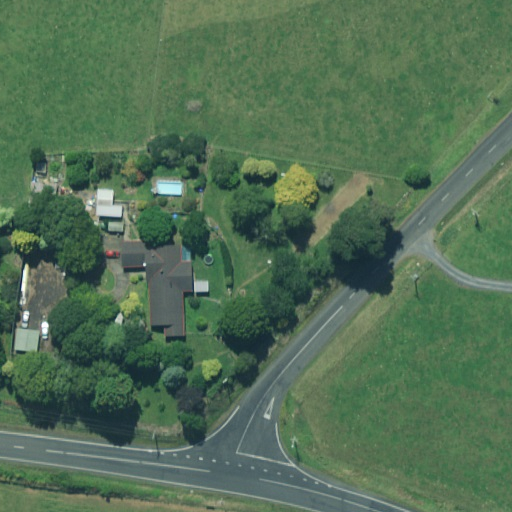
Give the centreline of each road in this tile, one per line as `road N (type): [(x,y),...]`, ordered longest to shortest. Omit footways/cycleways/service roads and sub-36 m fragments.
road 1 (unclassified): [(228,474),(263,399),(511,132)]
road 2 (tertiary): [(0,445),(228,474)]
road 3 (tertiary): [(228,474),(377,511)]
